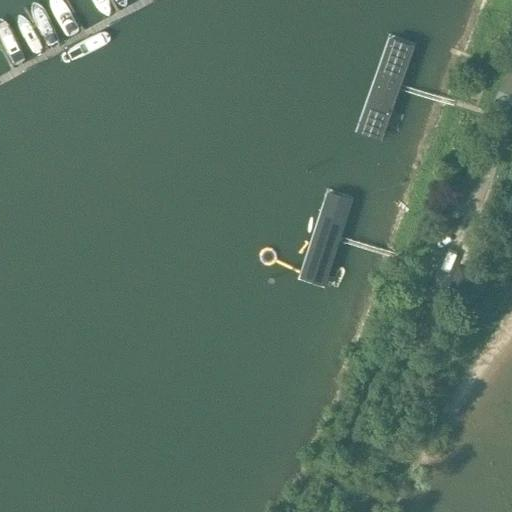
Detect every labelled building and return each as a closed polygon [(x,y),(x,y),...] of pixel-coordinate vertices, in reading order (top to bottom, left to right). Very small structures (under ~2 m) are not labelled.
[(393,36),(360,134),(386,143),(419,45),(393,36)] [(500,87),(511,91),(511,65),(500,87)] [(340,193),(308,283),(334,292),(366,203),(340,193)] [(430,306),(416,340),(422,342),(425,336),(436,309),(430,306)] [(434,348),(449,314),(436,309),(425,336),(422,342),(434,348)]
